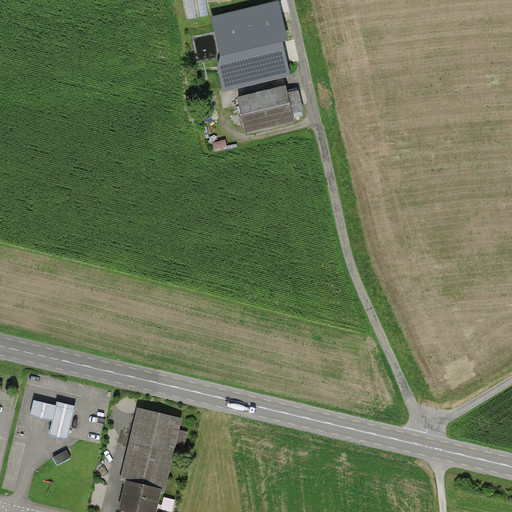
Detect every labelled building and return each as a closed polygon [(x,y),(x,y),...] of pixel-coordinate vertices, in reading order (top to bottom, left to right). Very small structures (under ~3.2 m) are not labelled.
[(186,0),(190,19),(211,16),(207,0),(186,0)] [(212,18),(221,56),(217,67),(223,92),(291,76),(283,41),(288,40),(279,2),(212,18)] [(295,121),(287,86),(238,97),(246,133),(295,121)] [(61,406),(38,401),(34,416),(57,421),(54,435),(70,439),(78,406),(62,402),(61,406)] [(179,420),(142,412),(125,482),(128,483),(122,509),(133,511),(132,511),(154,511),(160,492),(163,493),(175,445),(183,447),(186,433),(177,431),(179,420)] [(71,459),(67,451),(53,458),(57,466),(71,459)]
